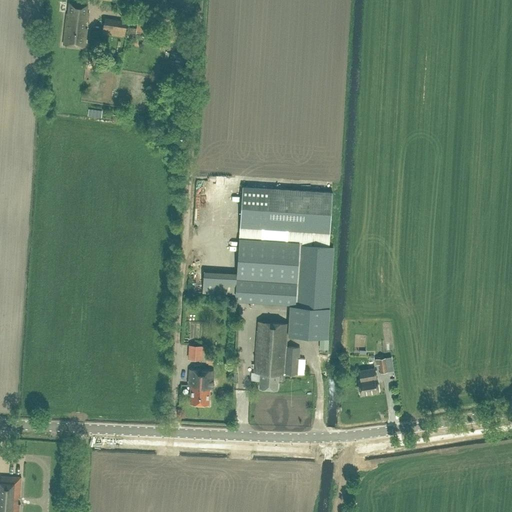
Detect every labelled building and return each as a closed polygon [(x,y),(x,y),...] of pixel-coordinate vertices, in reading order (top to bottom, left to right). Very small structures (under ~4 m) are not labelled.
[(84,15),(86,3),(70,0),(68,13),(67,12),(62,41),(83,45),(84,37),(83,37),(84,28),(82,28),(83,21),(85,22),(85,21),(86,16),(84,15)] [(115,19),(104,17),(102,28),(113,30),(115,19)] [(147,24),(137,23),(135,35),(138,35),(138,34),(145,34),(147,24)] [(188,68),(189,53),(176,52),(175,67),(188,68)] [(327,337),(333,246),(329,246),(332,192),(242,185),(238,237),(236,274),(202,272),(201,291),(237,293),(237,297),(264,298),(264,301),(289,303),(287,334),(327,337)] [(220,203),(225,204),(228,195),(223,193),(220,203)] [(285,345),(287,322),(257,320),(254,364),(260,365),(259,387),(260,387),(261,389),(265,389),(266,387),(269,388),(270,389),(273,390),(274,388),(276,388),(277,373),(304,375),(305,357),(297,356),(298,347),(285,345)] [(202,360),(203,345),(189,344),(188,359),(202,360)] [(214,364),(214,354),(208,354),(208,355),(206,355),(206,362),(208,363),(208,364),(214,364)] [(379,370),(387,369),(384,357),(377,358),(379,370)] [(376,379),(374,367),(358,370),(360,381),(358,381),(360,393),(378,390),(376,378),(376,379)] [(211,389),(212,370),(188,369),(187,385),(191,385),(190,402),(207,403),(208,388),(211,389)] [(21,476),(0,475),(0,479),(0,511),(18,511),(19,503),(17,503),(18,497),(20,497),(21,476)]
